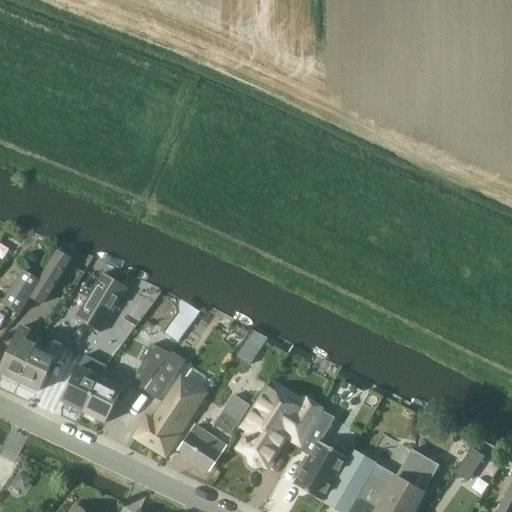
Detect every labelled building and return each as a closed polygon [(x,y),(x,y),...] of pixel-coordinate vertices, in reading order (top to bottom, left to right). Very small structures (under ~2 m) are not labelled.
[(42,303),(70,260),(57,252),(40,281),(30,296),(42,303)] [(3,303),(20,313),(30,296),(40,281),(23,270),(3,303)] [(100,330),(127,286),(103,272),(76,315),(100,330)] [(179,341),(203,310),(179,299),(179,313),(165,332),(179,341)] [(198,317),(189,329),(203,340),(212,327),(198,317)] [(30,359),(41,337),(21,328),(1,371),(20,380),(30,359)] [(30,359),(20,380),(40,390),(60,346),(41,337),(30,359)] [(144,389),(169,354),(153,346),(133,384),(144,389)] [(160,400),(185,361),(173,354),(148,392),(160,400)] [(107,366),(86,356),(63,402),(83,412),(101,377),(102,378),(107,366)] [(101,377),(83,412),(104,423),(122,388),(102,378),(101,377)] [(178,437),(203,396),(180,382),(155,422),(148,418),(136,437),(168,457),(179,437),(178,437)] [(264,464),(265,463),(268,465),(287,436),(299,443),(318,408),(304,400),(298,408),(269,391),(246,428),(252,432),(241,449),(253,456),(252,457),(252,458),(252,459),(252,460),(252,461),(252,462),(253,463),(253,464),(255,465),(257,466),(258,466),(260,466),(261,466),(262,465),(264,464)] [(233,436),(253,407),(235,394),(215,423),(233,436)] [(318,408),(299,443),(300,444),(297,448),(310,455),(293,484),(324,502),(349,458),(318,440),(331,417),(318,408)] [(209,469),(225,446),(196,426),(180,450),(209,469)] [(473,447),(456,471),(468,479),(485,455),(473,447)] [(412,511),(439,464),(411,449),(397,475),(354,451),(350,459),(349,458),(324,502),(342,511),(412,511)] [(511,511),(511,482),(497,511),(511,511)]
